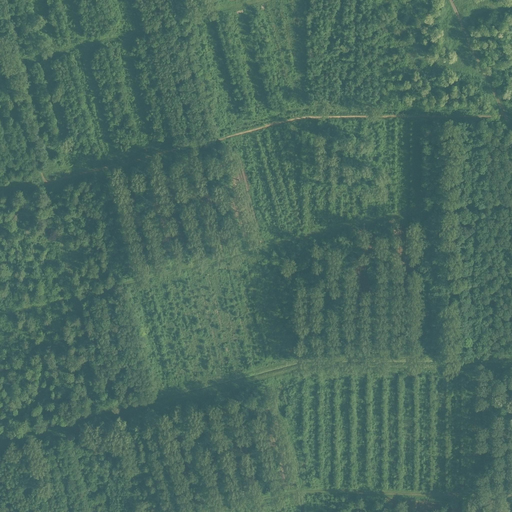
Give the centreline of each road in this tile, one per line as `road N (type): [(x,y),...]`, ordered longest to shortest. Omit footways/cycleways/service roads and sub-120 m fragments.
road 1 (track): [(511,197),(331,227),(74,295),(43,178),(0,68)]
road 2 (track): [(511,494),(306,490),(210,511)]
road 3 (track): [(450,0),(511,128)]
